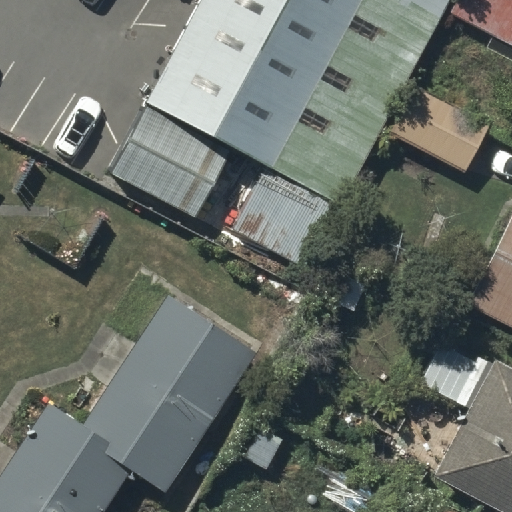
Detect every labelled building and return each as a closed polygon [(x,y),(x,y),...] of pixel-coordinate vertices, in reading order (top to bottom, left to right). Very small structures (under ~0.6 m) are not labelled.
[(47,0),(118,42),(142,0),(47,0)] [(191,0),(143,89),(330,190),(392,76),(433,0),(191,0)] [(511,0),(446,0),(444,4),(511,38),(511,0)] [(482,116),(408,78),(385,124),(459,161),(482,116)] [(223,140),(140,95),(104,161),(187,206),(223,140)] [(329,196),(260,159),(227,220),(296,257),(329,196)] [(511,187),(459,291),(511,317),(511,187)] [(361,276),(332,263),(321,289),(349,302),(361,276)] [(161,284),(118,348),(206,406),(249,341),(161,284)] [(511,508),(511,359),(438,321),(412,372),(462,397),(426,465),(511,508)] [(118,348),(75,412),(126,457),(158,476),(206,406),(118,348)] [(43,390),(0,457),(0,464),(73,511),(89,511),(126,457),(75,412),(43,390)] [(278,430),(256,419),(240,449),(262,460),(278,430)] [(0,511),(73,511),(0,464),(0,511)] [(460,511),(382,471),(360,511),(460,511)]
